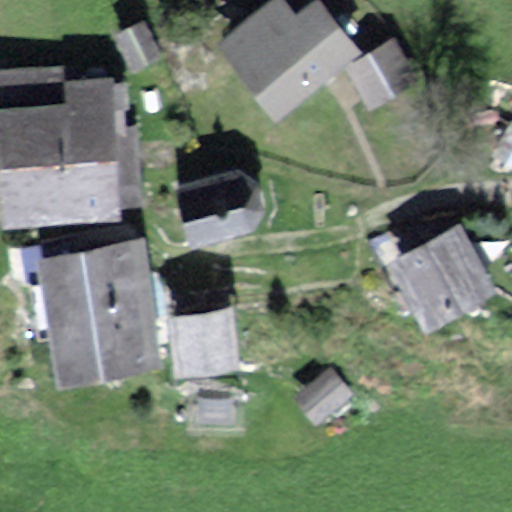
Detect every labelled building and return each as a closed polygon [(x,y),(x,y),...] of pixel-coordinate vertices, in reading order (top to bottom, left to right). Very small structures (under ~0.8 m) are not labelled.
[(331,45),(295,0),(284,0),(273,10),(264,0),(249,0),(196,42),(250,109),(331,45)] [(406,76),(381,35),(330,65),(355,106),(406,76)] [(83,93),(0,98),(0,211),(91,206),(83,93)] [(204,170),(144,187),(160,244),(220,227),(230,204),(223,178),(204,170)] [(480,281),(448,220),(375,258),(408,319),(480,281)] [(131,352),(112,231),(7,248),(27,369),(131,352)] [(149,299),(152,355),(212,352),(210,296),(149,299)]
